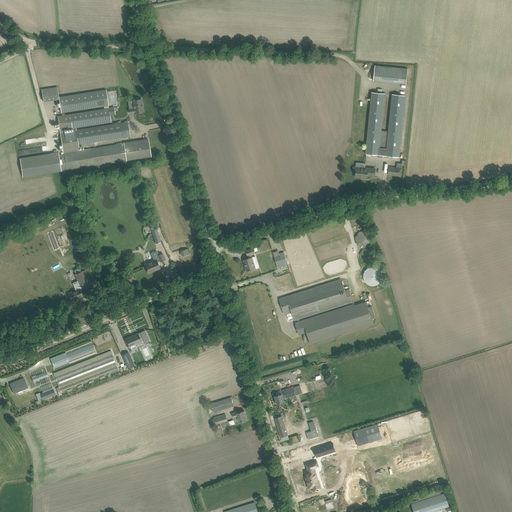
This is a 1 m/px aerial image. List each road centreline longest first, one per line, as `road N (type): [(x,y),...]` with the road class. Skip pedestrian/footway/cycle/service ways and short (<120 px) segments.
road 1 (unclassified): [(213,250),(344,204),(511,181)]
road 2 (unclassified): [(292,511),(219,270)]
road 3 (unclassified): [(0,360),(219,270)]
road 4 (unclassified): [(213,250),(150,48)]
road 5 (unclassified): [(150,48),(39,42),(0,22)]
